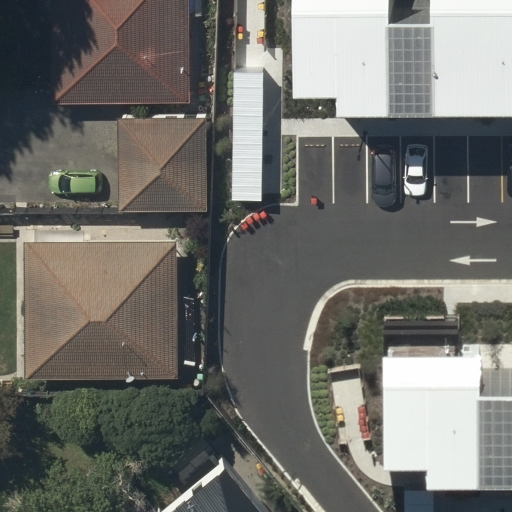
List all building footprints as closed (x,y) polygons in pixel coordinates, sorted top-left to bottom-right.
[(188,0),(52,0),(53,108),(188,108),(188,0)] [(511,0),(293,0),(294,51),(511,49),(511,0)] [(208,122),(118,122),(118,215),(208,215),(208,122)] [(177,246),(26,247),(27,386),(178,385),(177,246)] [(511,322),(377,324),(377,431),(511,430),(511,322)] [(251,511),(270,497),(213,429),(143,486),(148,492),(123,511),(251,511)]
